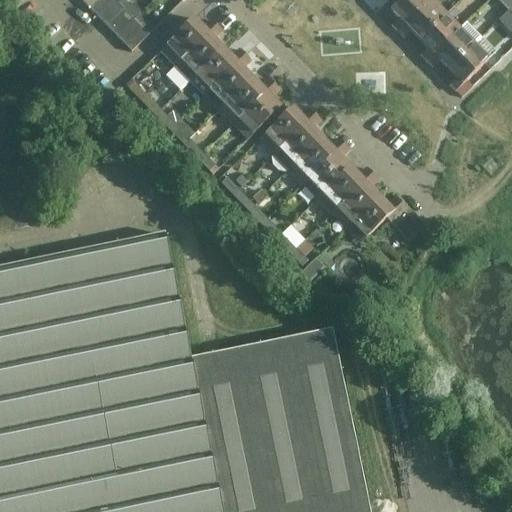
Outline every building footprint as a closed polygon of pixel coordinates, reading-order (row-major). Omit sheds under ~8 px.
[(83,0),(80,3),(89,11),(100,0),(83,0)] [(100,0),(89,11),(97,20),(114,3),(111,0),(100,0)] [(392,29),(397,34),(430,3),(427,0),(402,0),(390,12),(399,22),(392,29)] [(511,0),(510,0),(503,8),(511,17),(511,15),(511,0)] [(125,2),(119,8),(123,12),(133,22),(139,17),(125,3),(125,2)] [(97,20),(106,28),(123,12),(119,8),(114,3),(97,20)] [(410,33),(419,42),(444,17),(430,3),(397,34),(403,40),(410,33)] [(133,22),(123,12),(106,28),(122,45),(140,29),(133,22)] [(154,32),(139,17),(133,22),(140,29),(148,37),(154,32)] [(421,58),(426,64),(459,32),(444,17),(419,42),(428,51),(421,58)] [(166,49),(180,64),(216,28),(210,23),(203,30),(193,21),(158,55),(159,56),(166,49)] [(439,63),(448,72),(482,39),(467,24),(459,32),(426,64),(432,70),(439,63)] [(179,92),(189,82),(222,50),(214,42),(222,34),(216,28),(180,64),(165,78),(179,92)] [(148,37),(140,29),(122,45),(131,54),(148,37)] [(482,39),(448,72),(456,81),(449,88),(455,94),(497,54),(482,39)] [(189,82),(204,98),(245,58),(239,52),(231,60),(222,50),(189,82)] [(204,98),(219,112),(252,80),(243,71),(250,64),(245,58),(204,98)] [(219,112),(233,128),(274,87),(268,82),(260,89),(252,80),(219,112)] [(128,91),(140,103),(146,97),(134,85),(128,91)] [(274,87),(233,128),(248,142),(281,110),(272,101),(279,93),(274,87)] [(160,112),(146,97),(140,103),(154,117),(160,112)] [(259,142),(274,158),(315,118),(309,112),(303,118),(294,109),(292,111),(292,110),(259,142)] [(174,127),(160,112),(154,117),(169,132),(174,127)] [(285,175),(288,172),(321,140),(312,131),(320,123),(315,118),(274,158),(271,161),(273,168),(279,174),(285,175)] [(180,121),(174,127),(169,132),(183,147),(189,142),(195,136),(180,121)] [(288,172),(302,187),(343,147),(338,142),(330,149),(321,140),(288,172)] [(203,156),(189,142),(183,147),(197,161),(203,156)] [(302,187),(317,202),(350,170),(341,161),(349,153),(343,147),(302,187)] [(214,168),(203,156),(197,161),(209,173),(214,168)] [(317,202),(331,217),(372,177),(366,171),(359,179),(350,170),(317,202)] [(331,217),(346,231),(379,199),(370,190),(377,182),(372,177),(331,217)] [(227,180),(221,186),(233,198),(238,192),(227,180)] [(253,207),(238,192),(233,198),(247,213),(253,207)] [(379,199),(346,231),(360,246),(387,221),(408,242),(420,230),(410,220),(412,218),(395,201),(387,208),(379,199)] [(267,222),(253,207),(247,213),(261,227),(267,222)] [(281,237),(267,222),(261,227),(276,242),(281,237)] [(295,251),(281,237),(276,242),(290,257),(295,251)] [(0,511),(367,511),(331,332),(190,361),(165,238),(0,271),(0,511)] [(303,245),(296,252),(295,251),(290,257),(301,268),(307,263),(304,260),(310,253),(303,245)] [(301,276),(309,285),(325,270),(316,260),(301,276)]
